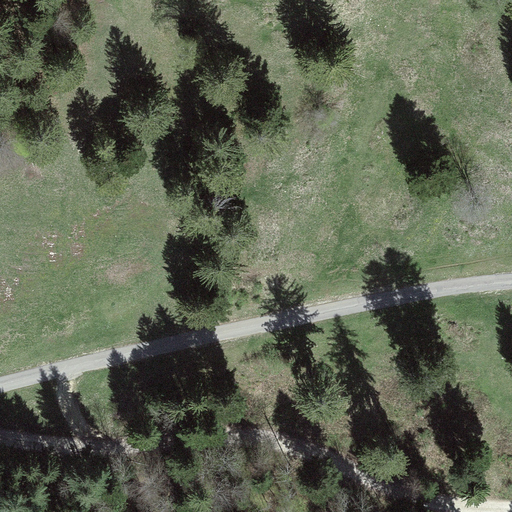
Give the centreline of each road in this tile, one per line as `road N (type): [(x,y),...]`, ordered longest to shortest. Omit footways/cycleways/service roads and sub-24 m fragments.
road 1 (unclassified): [(511,280),(307,310),(0,388)]
road 2 (track): [(0,437),(108,447),(267,439),(419,488),(511,502)]
